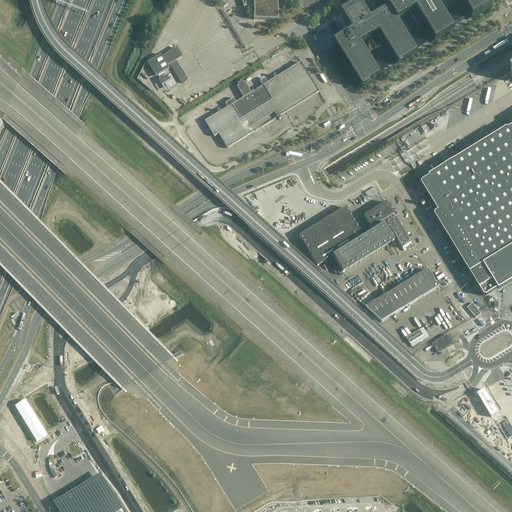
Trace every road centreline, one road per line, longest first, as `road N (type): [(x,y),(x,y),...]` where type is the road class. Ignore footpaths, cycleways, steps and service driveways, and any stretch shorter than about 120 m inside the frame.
road 1 (tertiary): [(0,402),(44,306),(216,200),(305,162)]
road 2 (tertiary): [(300,150),(212,190),(35,293),(0,368)]
road 3 (motorway): [(0,298),(121,0)]
road 4 (motorway): [(0,254),(101,0)]
road 5 (unclassified): [(483,308),(393,179),(377,174),(330,196),(314,185),(305,162)]
road 6 (motorway): [(80,0),(0,205)]
road 7 (unclassified): [(177,125),(206,165),(221,168),(268,148),(343,95)]
road 8 (tertiary): [(364,130),(511,36)]
road 9 (tertiary): [(506,28),(358,119)]
road 10 (motorway): [(64,0),(0,159)]
road 11 (unclassified): [(343,95),(300,32),(339,0)]
